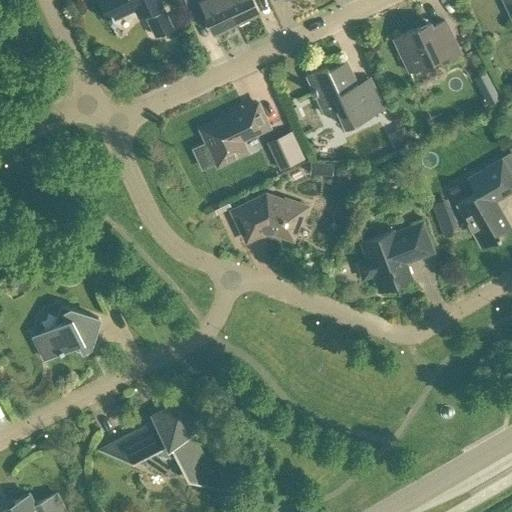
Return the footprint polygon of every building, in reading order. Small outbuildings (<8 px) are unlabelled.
[(147,11),(149,16),(146,18),(155,36),(173,27),(165,9),(162,10),(159,5),(161,4),(159,0),(98,0),(109,21),(141,6),(144,12),(147,11)] [(235,21),(225,0),(183,0),(190,14),(202,9),(212,32),(235,21)] [(225,0),(235,21),(258,10),(252,0),(225,0)] [(511,0),(503,0),(511,18),(511,0)] [(459,53),(444,20),(431,26),(429,21),(392,38),(408,71),(439,56),(441,61),(459,53)] [(323,114),(336,108),(340,119),(344,126),(383,108),(372,84),(360,90),(346,60),(328,68),(326,65),(305,75),(312,88),(309,89),(311,93),(313,92),(323,114)] [(485,71),(474,77),(481,92),(493,86),(485,71)] [(199,128),(205,141),(191,147),(201,169),(215,163),(216,165),(246,151),(241,139),(269,126),(257,101),(199,128)] [(403,126),(387,134),(395,150),(411,142),(403,126)] [(292,130),(277,137),(289,164),(295,162),(296,161),(304,157),(300,148),(299,146),(292,130)] [(511,189),(511,178),(500,158),(470,176),(469,181),(475,192),(456,203),(480,245),(510,228),(494,200),(511,189)] [(282,200),(265,194),(232,210),(246,239),(262,231),(263,231),(269,228),(271,232),(272,231),(291,237),(297,222),(300,223),(306,205),(283,197),(282,200)] [(453,215),(438,221),(443,237),(459,231),(453,215)] [(433,251),(421,221),(393,231),(392,229),(359,241),(365,257),(355,261),(362,278),(372,274),(378,290),(410,277),(405,262),(433,251)] [(98,317),(60,304),(53,324),(33,335),(45,358),(58,351),(59,352),(63,350),(62,349),(68,346),(86,352),(98,317)] [(221,488),(221,487),(217,486),(190,433),(192,432),(182,413),(183,413),(179,405),(165,412),(166,415),(101,448),(97,447),(96,448),(131,459),(139,456),(143,462),(148,467),(154,470),(161,473),(168,473),(175,472),(182,469),(186,477),(221,488)] [(0,511),(67,511),(57,491),(34,503),(28,493),(13,501),(15,504),(0,511)]
